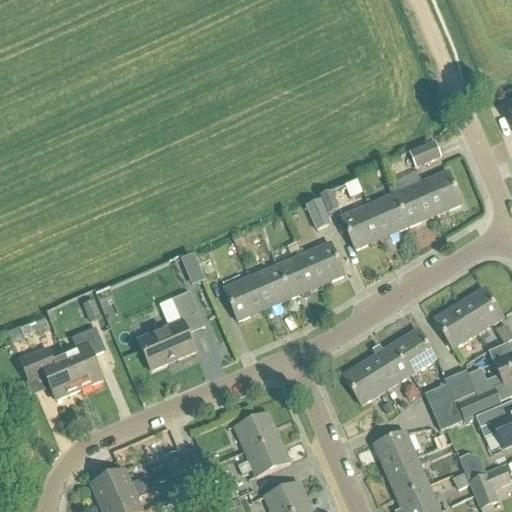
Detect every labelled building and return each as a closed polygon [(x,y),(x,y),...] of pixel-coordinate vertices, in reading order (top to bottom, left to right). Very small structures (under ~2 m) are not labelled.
[(408,158),(414,173),(440,162),(433,148),(408,158)] [(421,187),(435,220),(462,209),(447,175),(421,187)] [(394,198),(408,232),(418,228),(423,235),(430,232),(426,224),(435,220),(421,187),(394,198)] [(326,218),(338,214),(331,195),(319,200),(326,218)] [(398,236),(408,232),(394,198),(367,210),(382,243),(390,240),(394,247),(401,245),(398,236)] [(305,211),(315,235),(330,229),(320,205),(305,211)] [(382,243),(367,210),(341,221),(355,255),(382,243)] [(303,259),(318,292),(344,280),(330,247),(303,259)] [(219,281),(210,258),(197,264),(206,286),(219,281)] [(310,295),(318,292),(303,259),(277,270),(291,303),(301,299),(306,306),(313,303),(310,295)] [(282,316),(281,308),(291,303),(277,270),(250,282),(264,315),(272,311),(275,319),(282,316)] [(264,315),(250,282),(223,293),(237,326),(264,315)] [(459,309),(478,339),(503,324),(484,293),(459,309)] [(151,376),(196,357),(188,338),(205,331),(189,296),(171,303),(180,325),(137,343),(151,376)] [(100,321),(94,305),(83,309),(89,326),(100,321)] [(478,339),(459,309),(434,324),(453,355),(478,339)] [(495,335),(504,348),(511,343),(511,338),(506,328),(495,335)] [(76,355),(65,360),(80,395),(103,385),(93,361),(105,356),(95,332),(70,343),(76,355)] [(392,350),(412,381),(436,365),(417,334),(392,350)] [(378,349),(371,352),(376,360),(368,365),(387,396),(412,381),(392,350),(383,355),(378,349)] [(80,395),(65,360),(51,365),(46,353),(23,363),(33,388),(46,382),(56,406),(80,395)] [(511,359),(494,367),(499,378),(503,387),(507,396),(511,393),(511,359)] [(387,396),(368,365),(343,380),(362,411),(387,396)] [(471,377),(480,397),(493,392),(498,389),(503,387),(499,378),(489,383),(484,371),(471,377)] [(465,376),(454,381),(464,402),(475,398),(465,376)] [(454,381),(443,385),(445,389),(444,389),(450,402),(452,407),(464,402),(454,381)] [(409,405),(419,398),(412,387),(406,391),(404,398),(409,405)] [(444,389),(423,399),(428,411),(450,402),(444,389)] [(463,427),(481,419),(480,418),(500,409),(493,392),(455,408),(463,425),(462,425),(463,427)] [(450,402),(428,411),(434,423),(455,414),(452,407),(450,402)] [(511,407),(474,425),(484,445),(496,439),(504,455),(511,451),(511,407)] [(455,414),(434,423),(439,436),(461,426),(455,414)] [(279,442),(268,417),(233,432),(244,457),(279,442)] [(385,477),(416,463),(405,436),(373,450),(385,477)] [(290,468),(279,442),(244,457),(255,483),(290,468)] [(204,470),(195,448),(183,453),(192,475),(204,470)] [(183,475),(175,458),(164,463),(172,480),(183,475)] [(392,493),(396,503),(428,490),(416,463),(385,477),(388,486),(380,489),(383,496),(392,493)] [(477,511),(485,511),(491,509),(498,507),(493,493),(509,486),(503,472),(486,479),(487,481),(468,488),(477,511)] [(100,511),(149,490),(145,483),(130,489),(124,474),(90,489),(100,511)] [(168,488),(174,502),(192,493),(186,480),(168,488)] [(307,511),(309,511),(298,486),(264,501),(268,511),(307,511)] [(216,511),(234,502),(228,489),(210,497),(216,511)] [(149,490),(100,511),(139,511),(136,503),(151,497),(149,490)] [(437,511),(428,490),(396,503),(399,511),(437,511)]
